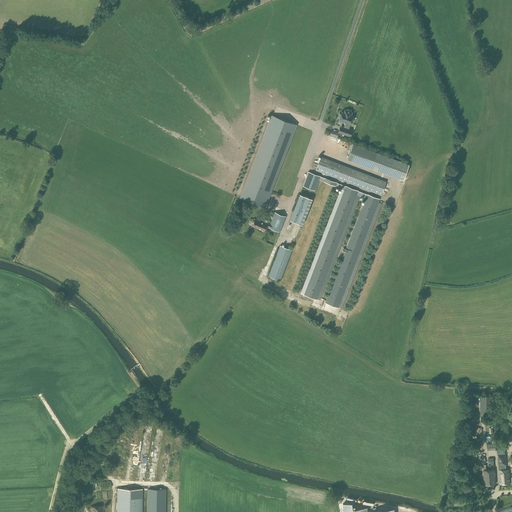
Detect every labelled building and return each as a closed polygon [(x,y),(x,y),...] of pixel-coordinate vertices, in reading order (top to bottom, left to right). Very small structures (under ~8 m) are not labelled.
[(276,106),(267,108),(269,115),(278,113),(276,106)] [(342,133),(350,136),(352,130),(348,129),(350,124),(351,124),(353,118),(350,117),(352,112),(345,110),(343,115),(341,114),(339,113),(338,117),(340,118),(339,120),(346,122),(344,128),(344,127),(342,133)] [(272,115),(264,135),(240,198),(265,207),(296,125),(272,115)] [(409,165),(377,153),(353,143),(347,159),(404,181),(409,165)] [(387,182),(321,156),(315,170),(381,195),(387,182)] [(303,186),(315,191),(319,180),(324,182),(325,178),(320,176),(321,176),(308,171),(303,186)] [(325,280),(357,195),(365,198),(367,194),(358,191),(359,191),(345,186),(344,189),(309,280),(304,294),(317,300),(325,280)] [(302,225),(313,199),(299,194),(290,220),(302,225)] [(349,280),(380,199),(367,194),(365,198),(334,280),(325,303),(339,308),(349,280)] [(274,212),(268,227),(280,232),(286,216),(274,212)] [(244,225),(247,216),(242,214),(238,222),(244,225)] [(262,221),(262,222),(255,219),(252,226),(264,230),(267,223),(262,221)] [(268,276),(280,280),(292,250),(280,245),(268,276)] [(100,444),(94,437),(80,449),(85,455),(100,444)] [(505,455),(498,455),(500,484),(510,484),(509,470),(506,470),(505,455)] [(495,484),(494,470),(484,471),(485,485),(495,484)] [(117,488),(116,511),(165,511),(166,489),(147,489),(146,511),(142,511),(143,489),(117,488)] [(468,497),(460,497),(453,497),(453,506),(468,506),(468,497)]
